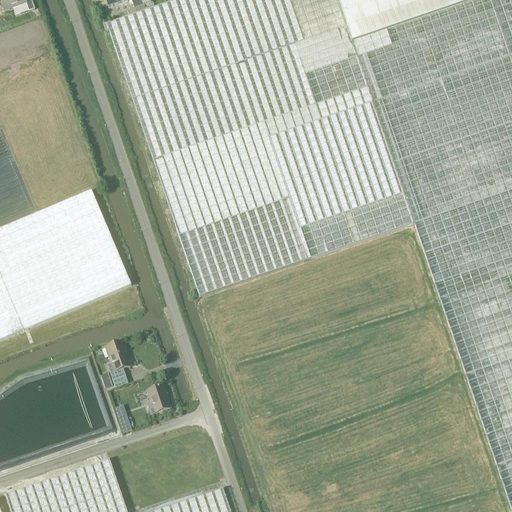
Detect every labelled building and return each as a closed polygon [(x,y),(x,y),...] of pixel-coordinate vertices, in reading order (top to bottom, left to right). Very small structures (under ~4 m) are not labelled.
[(26,4),(29,12),(35,10),(31,0),(26,0),(25,0),(24,0),(0,0),(4,12),(26,4)] [(131,0),(134,9),(143,6),(151,3),(150,0),(105,0),(108,7),(129,0),(131,0)] [(0,341),(24,332),(131,286),(91,191),(0,230),(0,341)] [(123,370),(130,368),(125,352),(126,350),(125,347),(122,344),(122,343),(106,348),(112,365),(108,367),(113,381),(125,377),(123,370)] [(100,377),(105,390),(112,387),(107,375),(100,377)] [(166,392),(165,389),(163,388),(163,386),(147,392),(152,405),(148,406),(151,416),(170,409),(165,394),(166,392)] [(126,424),(120,409),(115,411),(120,426),(126,424)] [(229,511),(223,490),(158,511),(127,511),(110,462),(6,497),(10,511),(229,511)]
